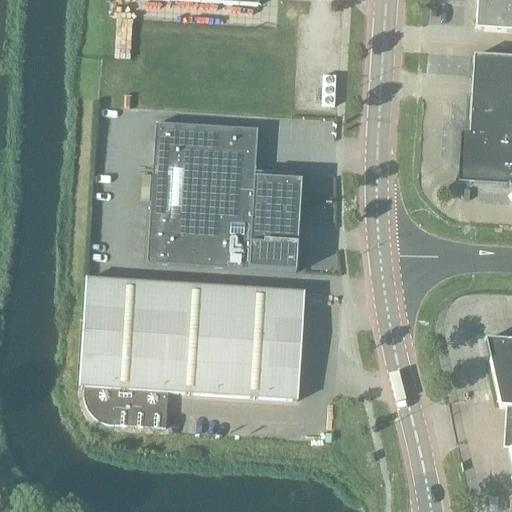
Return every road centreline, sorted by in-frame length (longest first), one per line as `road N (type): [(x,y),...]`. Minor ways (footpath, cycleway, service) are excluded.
road 1 (unknown): [(377,163),(321,160),(270,132),(152,125),(134,134),(121,155),(113,204)]
road 2 (unclassified): [(430,511),(378,257)]
road 3 (unclassified): [(378,257),(386,0)]
road 4 (unclassified): [(378,257),(511,264)]
